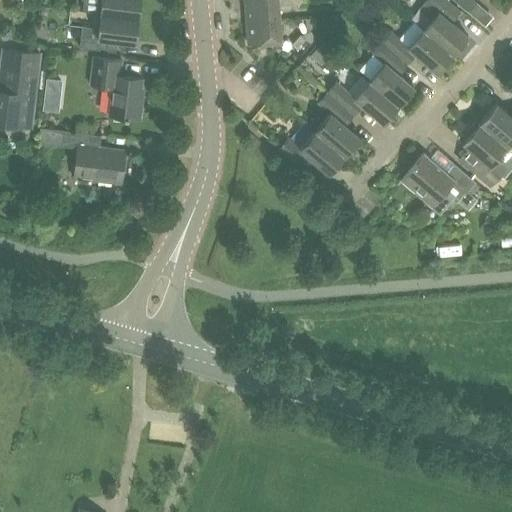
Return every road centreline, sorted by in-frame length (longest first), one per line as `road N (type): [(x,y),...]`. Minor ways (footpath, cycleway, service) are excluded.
road 1 (secondary): [(511,449),(160,350)]
road 2 (residential): [(178,274),(227,293),(269,297),(511,277)]
road 3 (residential): [(341,204),(511,22)]
road 4 (tertiary): [(189,220),(210,147),(198,0)]
road 5 (tertiary): [(189,220),(138,298),(122,339)]
road 6 (secondary): [(122,339),(0,306)]
